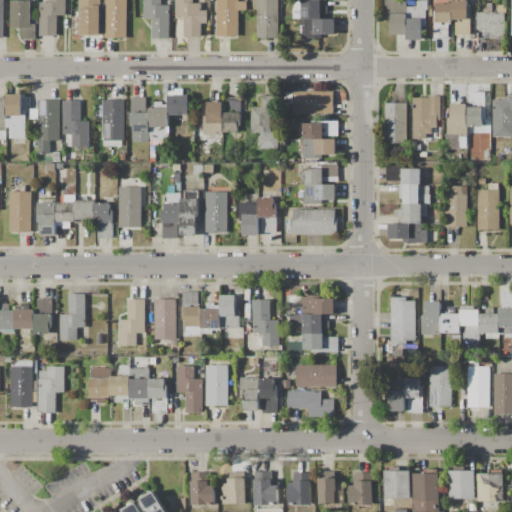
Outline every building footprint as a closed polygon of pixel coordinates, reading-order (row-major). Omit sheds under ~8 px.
[(11,0),(31,0),(31,24),(36,23),(36,39),(21,40),(21,28),(11,28),(11,0)] [(41,2),(50,2),(49,0),(66,0),(66,16),(58,16),(58,35),(41,36),(41,2)] [(79,0),(101,0),(101,36),(79,36),(79,0)] [(105,0),(126,0),(127,37),(106,37),(105,0)] [(144,0),(161,0),(161,4),(170,4),(170,38),(152,38),(152,17),(144,17),(144,0)] [(176,0),(201,0),(201,11),(207,11),(208,23),(201,24),(202,36),(184,36),(184,16),(176,16),(176,0)] [(217,0),(238,0),(239,35),(218,35),(217,0)] [(258,0),(279,0),(279,38),(258,38),(258,0)] [(300,1),(322,0),(322,18),(300,18),(300,1)] [(383,0),(396,0),(396,1),(406,1),(407,7),(418,7),(418,0),(427,0),(428,25),(422,25),(422,40),(407,40),(407,34),(392,34),(392,14),(388,14),(388,6),(383,6),(383,0)] [(437,2),(452,2),(452,0),(468,0),(468,14),(471,14),(471,34),(455,35),(455,19),(452,19),(452,22),(448,22),(448,37),(434,37),(434,10),(437,10),(437,2)] [(476,12),(505,12),(505,37),(485,38),(485,29),(476,29),(476,12)] [(314,20),(336,19),(336,33),(314,34),(314,20)] [(294,92),(334,91),(334,112),(294,113),(294,92)] [(0,98),(7,98),(7,94),(22,94),(23,109),(26,109),(26,140),(0,140),(0,98)] [(169,95),(188,95),(189,114),(170,114),(169,95)] [(251,107),(262,107),(262,95),(277,95),(277,110),(271,110),(271,133),(277,133),(278,148),(259,148),(259,133),(252,133),(251,107)] [(413,97),(429,97),(429,96),(440,96),(440,120),(437,120),(437,128),(431,128),(431,134),(426,134),(426,140),(413,140),(413,97)] [(493,100),(508,100),(508,96),(511,96),(511,136),(493,136),(493,100)] [(131,97),(149,97),(149,142),(131,142),(131,97)] [(226,97),(241,97),(241,109),(226,110),(226,97)] [(38,100),(61,100),(61,140),(51,140),(51,154),(39,154),(38,100)] [(63,100),(82,100),(82,121),(89,121),(89,146),(73,146),(73,133),(63,134),(63,100)] [(102,100),(124,100),(124,140),(122,140),(122,147),(103,147),(102,100)] [(208,102),(222,102),(222,134),(205,135),(204,116),(208,116),(208,102)] [(386,103),(407,103),(407,143),(386,143),(386,103)] [(451,104),(468,104),(468,107),(482,107),(482,126),(468,126),(468,134),(446,134),(446,122),(448,122),(448,118),(451,118),(451,104)] [(150,108),(168,108),(168,139),(150,139),(150,108)] [(225,113),(240,113),(240,131),(224,132),(224,116),(225,116),(225,113)] [(304,121),(338,121),(339,135),(324,135),(324,139),(304,139),(304,121)] [(201,138),(221,138),(222,149),(201,149),(201,138)] [(303,157),(303,140),(337,140),(337,153),(323,154),(323,157),(303,157)] [(412,141),(417,141),(417,143),(421,143),(421,151),(412,151),(412,141)] [(205,165),(213,165),(213,173),(205,174),(205,165)] [(324,166),(339,166),(339,182),(324,182),(324,166)] [(403,168),(422,168),(422,185),(429,185),(429,194),(430,194),(430,204),(426,204),(426,216),(423,216),(423,231),(427,231),(427,242),(403,242),(403,238),(389,238),(389,224),(403,224),(403,217),(397,217),(397,209),(403,209),(403,168)] [(304,169),(323,169),(323,184),(304,184),(304,169)] [(477,189),(489,189),(489,184),(499,184),(499,229),(477,229),(477,189)] [(446,185),(468,185),(468,226),(446,226),(446,185)] [(304,186),(337,186),(337,198),(323,198),(323,204),(304,204),(304,186)] [(119,187),(142,187),(142,227),(120,227),(119,187)] [(11,192),(32,191),(32,231),(11,231),(11,192)] [(205,192),(228,192),(228,232),(206,233),(205,192)] [(259,197),(276,197),(277,232),(262,232),(262,217),(259,217),(259,197)] [(181,199),(199,199),(199,217),(197,217),(197,235),(181,235),(181,199)] [(38,203),(75,203),(75,201),(95,201),(95,222),(56,222),(56,235),(41,235),(40,221),(38,221),(38,203)] [(239,202),(258,202),(259,235),(243,235),(242,221),(239,221),(239,202)] [(96,203),(113,203),(113,238),(96,238),(96,203)] [(164,203),(180,203),(180,223),(178,223),(178,237),(164,237),(164,203)] [(292,209),(335,208),(335,218),(337,218),(337,234),(292,234),(292,209)] [(58,315),(69,315),(69,294),(85,294),(86,327),(77,327),(77,340),(58,340),(58,315)] [(302,294),(317,294),(317,298),(334,298),(335,313),(302,313),(302,294)] [(221,295),(236,295),(236,311),(240,311),(240,328),(221,328),(221,295)] [(391,297),(407,297),(407,301),(416,301),(415,341),(407,340),(407,344),(390,343),(391,297)] [(37,299),(53,299),(53,312),(38,312),(37,299)] [(120,320),(127,320),(127,299),(145,299),(145,333),(136,333),(137,346),(120,346),(120,320)] [(155,299),(177,299),(177,339),(156,339),(155,299)] [(254,300),(271,300),(271,321),(279,321),(280,345),(263,345),(263,333),(254,333),(254,300)] [(425,301),(441,302),(441,335),(422,334),(422,315),(425,315),(425,301)] [(184,307),(201,306),(201,326),(185,327),(185,319),(184,319),(184,307)] [(461,306),(474,307),(474,309),(479,309),(479,324),(461,324),(461,306)] [(202,309),(220,308),(220,328),(202,328),(202,309)] [(480,314),(486,314),(486,308),(494,308),(494,314),(499,314),(499,333),(480,332),(480,314)] [(500,308),(511,308),(511,334),(505,334),(505,327),(500,327),(500,308)] [(0,310),(15,310),(15,330),(0,330),(0,310)] [(16,328),(16,310),(34,310),(34,328),(16,328)] [(35,314),(52,313),(52,328),(50,328),(50,334),(35,334),(35,314)] [(304,315),(323,314),(324,337),(339,337),(339,352),(312,352),(312,349),(304,349),(304,315)] [(443,314),(460,314),(460,333),(442,333),(443,314)] [(469,361),(479,361),(479,366),(490,366),(490,407),(469,407),(469,361)] [(297,365),(338,364),(338,386),(297,387),(297,365)] [(120,365),(130,365),(130,375),(120,375),(120,365)] [(178,365),(195,365),(195,379),(203,379),(204,413),(185,413),(185,392),(179,392),(178,365)] [(207,365),(229,365),(229,405),(207,405),(207,365)] [(48,366),(64,366),(64,393),(56,393),(56,412),(39,413),(39,379),(40,379),(40,370),(48,370),(48,366)] [(429,366),(452,366),(451,406),(428,406),(429,366)] [(11,367),(33,367),(33,408),(12,408),(11,367)] [(91,368),(110,368),(110,398),(106,398),(106,404),(98,404),(98,401),(91,401),(91,368)] [(131,368),(149,368),(149,377),(131,377),(131,368)] [(496,373),(511,373),(511,413),(495,413),(496,373)] [(111,376),(130,375),(130,396),(111,396),(111,376)] [(241,377),(278,377),(278,413),(264,413),(264,399),(260,399),(260,410),(244,410),(244,396),(241,396),(241,377)] [(391,377),(424,378),(423,412),(407,412),(407,397),(405,397),(405,411),(391,411),(391,377)] [(150,378),(166,378),(166,385),(168,385),(168,413),(154,413),(154,399),(151,399),(150,378)] [(131,379),(149,379),(149,403),(141,403),(141,405),(135,406),(135,398),(131,398),(131,379)] [(289,391),(322,391),(322,398),(335,398),(335,416),(309,416),(309,408),(289,409),(289,391)] [(229,469),(246,469),(246,504),(222,504),(222,483),(225,483),(225,476),(229,476),(229,469)] [(319,472),(333,472),(333,470),(340,470),(340,483),(343,483),(343,503),(319,503),(319,472)] [(385,470),(409,470),(409,499),(385,499),(385,470)] [(449,470),(474,470),(474,498),(449,498),(449,470)] [(192,472),(211,472),(211,485),(214,485),(214,504),(192,504),(192,472)] [(254,472),(272,472),(273,485),(283,485),(283,503),(277,503),(277,505),(254,505),(254,472)] [(294,472),(311,472),(311,505),(289,505),(289,482),(294,482),(294,472)] [(355,472),(373,472),(374,505),(350,505),(350,486),(355,486),(355,472)] [(412,511),(412,472),(439,472),(439,511),(412,511)] [(478,474),(504,474),(504,501),(478,501),(478,474)] [(149,511),(141,498),(154,491),(165,511),(149,511)] [(123,511),(123,510),(137,502),(142,511),(123,511)]
